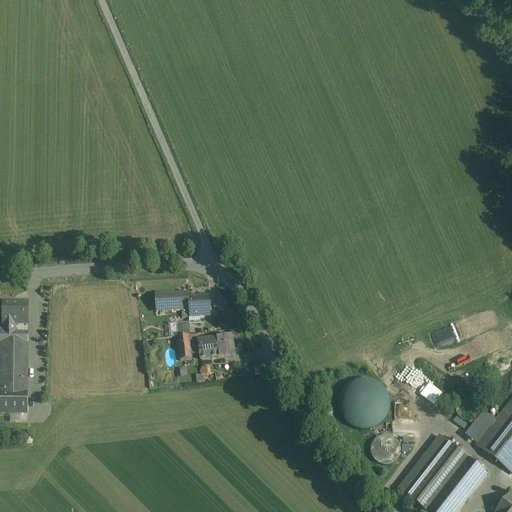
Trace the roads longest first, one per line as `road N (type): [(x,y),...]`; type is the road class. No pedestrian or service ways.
road 1 (residential): [(390,511),(315,434),(244,296),(204,263)]
road 2 (unclassified): [(204,263),(204,240),(101,0)]
road 3 (residential): [(204,263),(0,275)]
